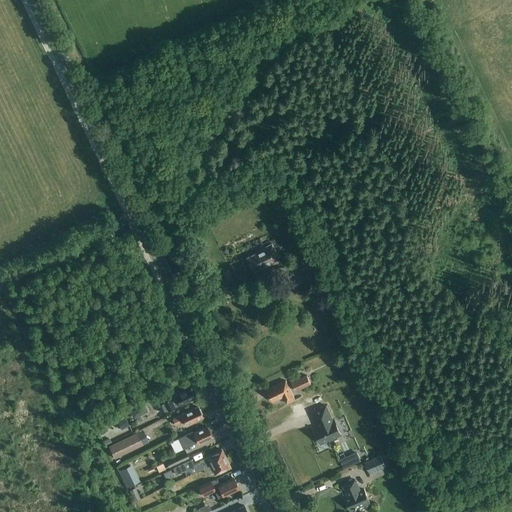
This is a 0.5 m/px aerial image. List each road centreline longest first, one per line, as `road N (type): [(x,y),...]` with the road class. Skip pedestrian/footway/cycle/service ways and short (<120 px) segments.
road 1 (primary): [(279,511),(33,0)]
road 2 (track): [(179,187),(266,149),(289,153),(401,391),(439,422),(511,442)]
